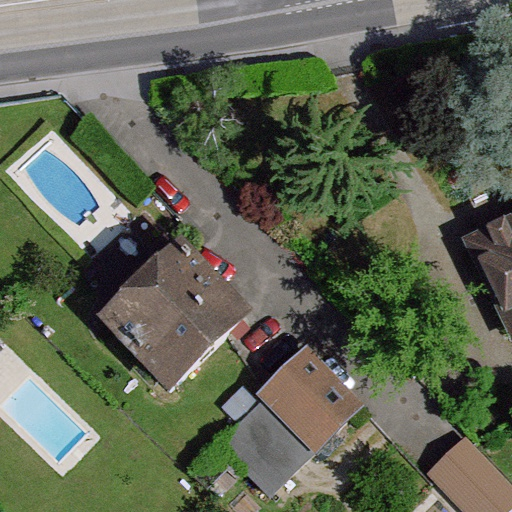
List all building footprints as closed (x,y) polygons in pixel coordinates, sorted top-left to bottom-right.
[(485,261),(511,247),(511,229),(478,247),(485,261)] [(511,247),(485,261),(511,313),(511,247)] [(246,319),(182,254),(111,323),(175,388),(246,319)] [(362,409),(309,357),(224,443),(276,495),(362,409)] [(476,447),(445,478),(478,511),(480,511),(511,482),(476,447)]
